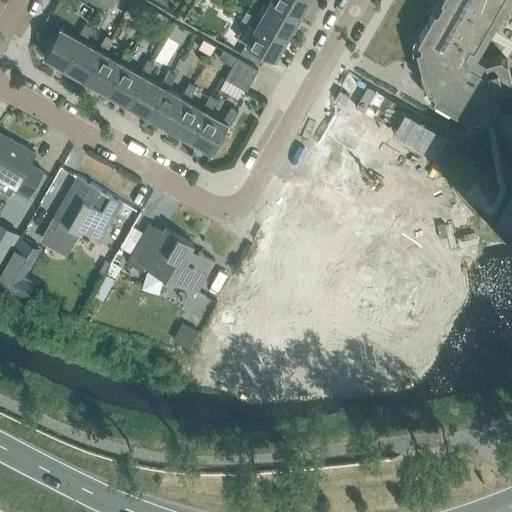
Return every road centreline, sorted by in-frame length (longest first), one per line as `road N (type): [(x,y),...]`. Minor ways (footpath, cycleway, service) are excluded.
road 1 (residential): [(228,211),(211,209),(0,84)]
road 2 (residential): [(228,211),(360,0)]
road 3 (trunk): [(129,511),(0,447)]
